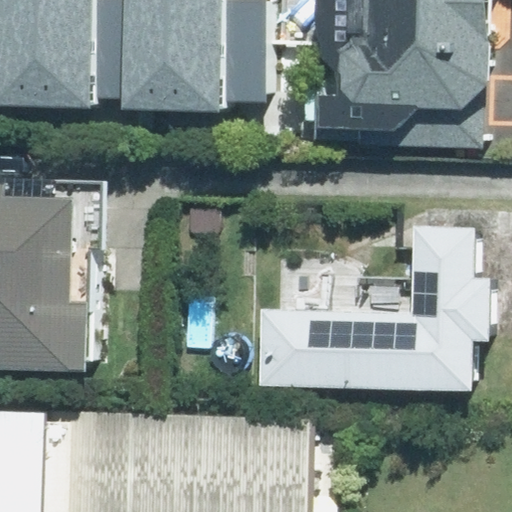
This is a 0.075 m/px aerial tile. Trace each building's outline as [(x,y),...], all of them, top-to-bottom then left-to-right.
[(0,0),(0,98),(87,103),(88,92),(109,93),(113,0),(0,0)] [(133,0),(128,104),(228,109),(228,98),(249,99),(254,2),(224,0),(133,0)] [(497,141),(505,0),(339,0),(332,132),(497,141)] [(0,177),(0,362),(99,365),(104,181),(0,177)] [(271,310),(269,379),(482,384),(483,334),(500,334),(501,276),(485,276),(486,225),(425,224),(423,313),(271,310)] [(319,511),(322,414),(0,403),(0,511),(319,511)]
